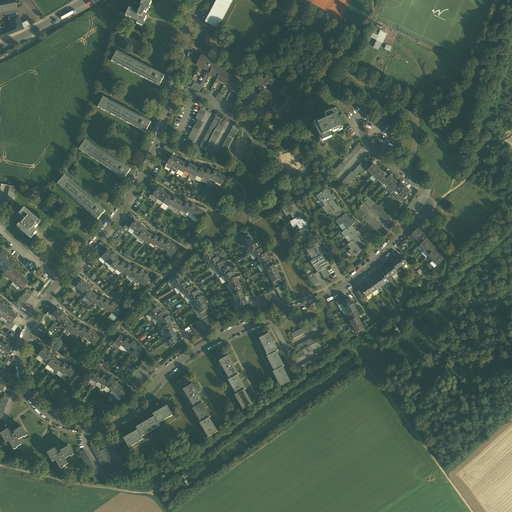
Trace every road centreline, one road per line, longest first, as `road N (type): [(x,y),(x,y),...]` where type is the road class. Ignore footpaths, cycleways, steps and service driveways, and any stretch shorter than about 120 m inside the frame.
road 1 (residential): [(191,0),(177,76),(144,172),(95,244),(49,292),(23,347),(25,388),(45,415),(84,429),(122,419),(192,351),(346,284),(383,253),(425,193),(375,155),(348,119)]
road 2 (track): [(150,490),(351,344),(472,511)]
road 3 (track): [(0,467),(150,490)]
